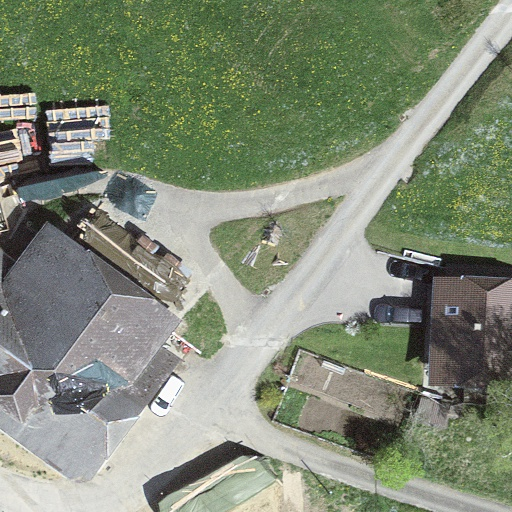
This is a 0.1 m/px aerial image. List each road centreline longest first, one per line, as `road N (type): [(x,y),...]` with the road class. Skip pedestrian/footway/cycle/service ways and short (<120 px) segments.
road 1 (track): [(0,487),(54,505),(81,504),(136,479),(187,431),(511,10)]
road 2 (track): [(0,201),(90,179),(198,204),(239,205),(395,162)]
road 3 (track): [(202,411),(474,511)]
road 4 (track): [(198,204),(193,231),(234,297),(252,347)]
